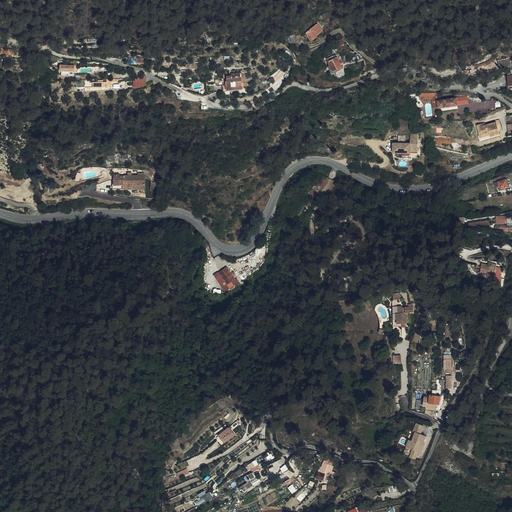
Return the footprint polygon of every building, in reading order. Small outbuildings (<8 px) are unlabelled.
[(305,33),(308,36),(309,35),(312,38),(317,34),(318,34),(322,30),(317,24),(305,33)] [(290,43),(291,45),(298,41),(298,40),(296,36),(290,37),(288,40),(289,43),(290,43)] [(326,49),(328,53),(337,48),(344,43),(342,39),(326,49)] [(14,55),(15,50),(2,47),(2,45),(0,44),(0,53),(1,54),(1,52),(14,55)] [(335,70),(336,71),(342,68),(336,55),(326,59),(328,62),(332,71),(335,70)] [(500,67),(511,65),(510,58),(499,60),(500,67)] [(272,85),(283,74),(281,71),(272,80),(273,81),(270,84),(272,85)] [(225,84),(223,84),(224,91),(242,90),(242,86),(247,86),(247,83),(242,83),(241,73),(231,74),(231,76),(226,76),(227,81),(225,81),(225,84)] [(134,87),(147,86),(146,78),(133,79),(134,87)] [(419,94),(419,100),(432,100),(432,102),(437,102),(437,99),(436,96),(436,94),(419,94)] [(437,102),(432,102),(433,109),(438,108),(457,106),(456,99),(437,102)] [(490,135),(490,137),(500,134),(498,129),(501,128),(499,120),(495,121),(495,122),(486,125),(479,127),(478,125),(477,125),(478,130),(480,130),(482,135),(489,133),(490,135)] [(480,130),(478,130),(480,138),(490,135),(489,133),(482,135),(480,130)] [(418,151),(418,133),(411,133),(411,143),(393,142),(393,152),(411,153),(411,151),(418,151)] [(494,183),(507,180),(510,179),(509,173),(489,181),(490,184),(494,183)] [(122,188),(145,188),(145,175),(132,176),(128,176),(122,176),(122,177),(119,177),(119,175),(114,175),(114,179),(114,185),(122,185),(122,188)] [(509,187),(507,180),(494,183),(495,188),(500,186),(501,189),(509,187)] [(496,223),(506,223),(506,215),(496,215),(496,223)] [(496,267),(489,265),(482,264),(480,273),(495,276),(495,275),(496,267)] [(227,285),(236,279),(227,267),(218,272),(227,285)] [(414,312),(414,308),(411,308),(411,306),(401,307),(401,305),(398,305),(400,313),(398,313),(398,326),(402,326),(402,324),(409,323),(409,313),(414,312)] [(424,397),(423,407),(437,409),(437,404),(440,404),(441,396),(430,395),(430,398),(424,397)] [(239,432),(236,428),(231,432),(235,436),(239,432)] [(224,434),(222,436),(221,437),(225,442),(232,437),(228,432),(226,430),(223,432),(224,434)] [(416,432),(412,441),(409,448),(412,449),(411,453),(412,453),(417,455),(421,446),(422,444),(423,444),(426,436),(416,432)] [(179,478),(190,473),(188,468),(177,472),(179,478)] [(327,480),(329,473),(319,471),(318,478),(327,480)]
